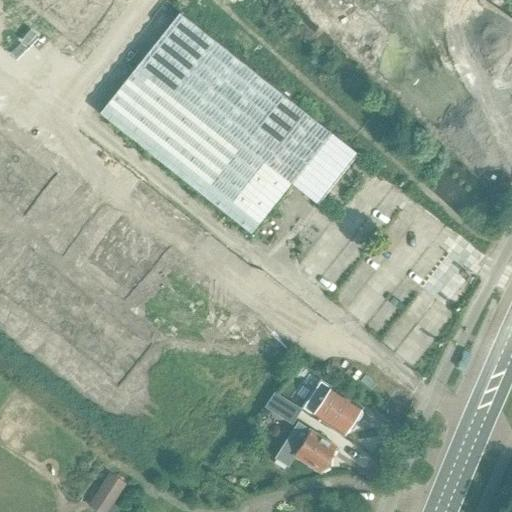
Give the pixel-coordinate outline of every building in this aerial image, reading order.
[(109,0),(20,0),(20,1),(78,46),(112,2),(109,0)] [(367,0),(363,6),(383,21),(381,23),(382,24),(400,0),(367,0)] [(181,11),(99,114),(207,200),(251,234),(291,183),(331,133),(332,131),(181,11)] [(475,43),(470,50),(479,57),(484,51),(475,43)] [(511,50),(508,48),(495,71),(500,73),(500,72),(511,78),(511,50)] [(465,56),(474,64),(479,57),(470,50),(465,56)] [(500,73),(488,94),(511,107),(511,78),(500,72),(500,73)] [(331,133),(291,183),(316,203),(335,180),(356,153),(331,133)] [(0,138),(0,159),(10,146),(0,138)] [(10,146),(0,159),(0,192),(4,196),(30,162),(10,146)] [(30,162),(4,196),(23,211),(22,213),(23,213),(24,212),(24,211),(25,211),(52,176),(51,175),(50,177),(30,162)] [(26,251),(0,284),(0,289),(18,303),(45,269),(25,254),(27,252),(26,251)] [(47,268),(20,302),(40,318),(67,284),(47,268)] [(67,284),(40,318),(60,333),(87,300),(67,284)] [(87,300),(60,333),(80,349),(106,315),(87,300)] [(106,315),(80,349),(99,365),(126,331),(106,315)] [(126,331),(99,365),(119,380),(146,347),(126,331)] [(464,353),(457,369),(464,372),(471,356),(464,353)] [(319,383),(301,409),(304,411),(343,437),(344,436),(350,433),(354,427),(354,421),(361,411),(348,402),(319,383)] [(388,388),(381,398),(389,403),(396,393),(388,388)] [(273,394),(264,408),(291,425),(300,411),(273,394)] [(337,449),(298,425),(275,462),(287,469),(295,456),(321,472),(320,473),(322,474),(324,470),(330,467),(330,460),(337,449)] [(110,472),(88,505),(97,511),(117,511),(120,508),(113,503),(126,483),(110,472)] [(230,474),(221,491),(250,506),(259,489),(230,474)]
